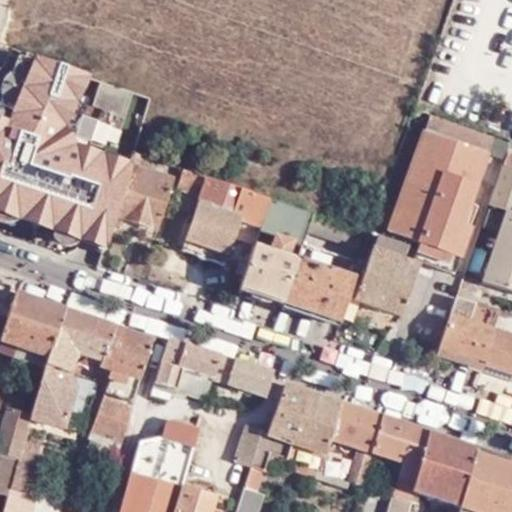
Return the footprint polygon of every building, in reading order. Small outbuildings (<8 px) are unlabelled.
[(91,77),(33,57),(11,120),(0,116),(0,210),(104,246),(111,226),(129,165),(131,159),(90,145),(102,110),(121,116),(130,90),(101,81),(93,107),(82,103),(91,77)] [(442,252),(439,261),(456,267),(471,228),(463,225),(487,155),(493,139),(428,115),(424,128),(422,127),(386,230),(425,245),(442,252)] [(487,155),(502,161),(507,144),(493,139),(487,155)] [(129,165),(111,226),(119,228),(123,217),(156,229),(172,178),(129,165)] [(179,167),(173,188),(199,196),(182,249),(223,264),(234,234),(238,219),(260,227),(269,199),(179,167)] [(511,169),(507,168),(503,167),(491,205),(507,211),(506,214),(500,232),(483,282),(511,291),(511,169)] [(243,276),(239,289),(281,303),(302,243),(306,231),(312,214),(269,199),(260,227),(255,242),(253,247),(243,276)] [(500,232),(506,214),(493,210),(487,228),(500,232)] [(312,214),(306,231),(357,248),(362,232),(312,214)] [(238,219),(234,234),(255,242),(260,227),(238,219)] [(406,245),(376,234),(371,247),(402,259),(406,245)] [(232,272),(243,276),(253,247),(242,243),(232,272)] [(302,243),(281,303),(332,321),(353,259),(302,243)] [(356,301),(400,316),(421,255),(422,251),(406,245),(402,259),(371,247),(353,300),(356,301)] [(422,251),(421,255),(439,261),(442,252),(425,245),(422,251)] [(353,259),(332,321),(338,323),(340,316),(347,298),(360,262),(353,259)] [(65,308),(17,291),(0,338),(0,341),(46,358),(65,308)] [(456,296),(435,356),(478,371),(480,365),(492,331),(499,309),(456,296)] [(347,298),(340,316),(349,320),(356,301),(353,300),(347,298)] [(113,324),(65,308),(46,358),(44,364),(72,374),(78,354),(101,362),(113,324)] [(154,338),(113,324),(101,362),(99,368),(111,371),(107,387),(105,393),(133,402),(154,338)] [(480,365),(511,376),(511,337),(492,331),(480,365)] [(168,339),(167,343),(154,383),(206,401),(212,380),(218,356),(168,339)] [(46,358),(0,341),(0,353),(10,357),(8,365),(27,371),(30,364),(43,367),(44,364),(46,358)] [(271,372),(218,356),(212,380),(264,396),(269,379),(271,372)] [(44,364),(43,367),(30,414),(28,419),(31,420),(61,429),(76,387),(72,374),(44,364)] [(309,392),(283,383),(266,436),(260,435),(255,451),(267,456),(274,457),(286,461),(309,392)] [(341,403),(309,392),(286,461),(296,464),(301,448),(325,456),(329,440),(341,403)] [(118,451),(130,411),(125,404),(103,396),(87,439),(90,440),(82,459),(104,467),(111,449),(118,451)] [(381,416),(341,403),(329,440),(355,449),(345,479),(360,484),(370,452),(381,416)] [(28,419),(30,414),(7,408),(0,431),(0,454),(19,460),(25,440),(31,420),(28,419)] [(427,432),(381,416),(370,452),(400,462),(385,511),(386,511),(405,511),(411,491),(426,435),(427,432)] [(161,435),(139,439),(119,511),(175,511),(182,487),(198,428),(166,417),(161,435)] [(260,435),(262,428),(246,423),(245,425),(233,460),(250,467),(255,451),(260,435)] [(474,447),(427,432),(426,435),(473,451),(474,447)] [(473,451),(426,435),(411,491),(457,507),(472,454),(473,451)] [(17,468),(32,472),(40,445),(25,440),(19,460),(17,468)] [(267,456),(255,451),(250,467),(234,511),(254,511),(261,493),(256,492),(262,470),(267,456)] [(0,494),(8,497),(11,487),(17,468),(19,460),(0,454),(0,494)] [(511,511),(511,466),(472,454),(457,507),(455,511),(511,511)] [(274,457),(267,456),(262,470),(269,473),(274,457)] [(315,470),(296,464),(294,471),(313,478),(315,470)] [(17,468),(11,487),(27,492),(32,472),(17,468)] [(315,470),(313,478),(343,488),(345,479),(320,472),(315,470)] [(182,487),(175,511),(220,511),(224,499),(182,487)]
